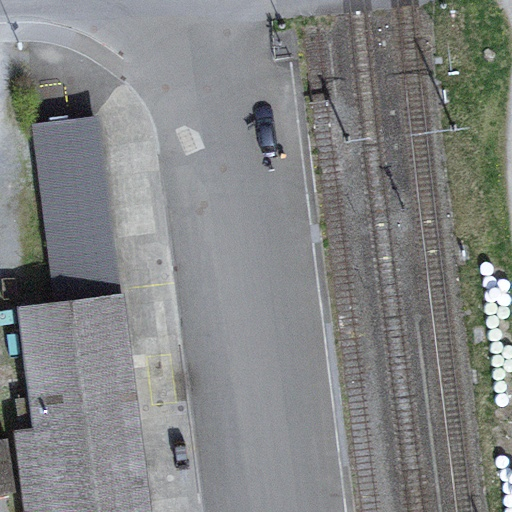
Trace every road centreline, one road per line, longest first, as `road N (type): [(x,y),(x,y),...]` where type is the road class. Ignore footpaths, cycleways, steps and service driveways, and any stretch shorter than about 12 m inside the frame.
road 1 (residential): [(283,511),(201,0)]
road 2 (residential): [(192,0),(0,5)]
